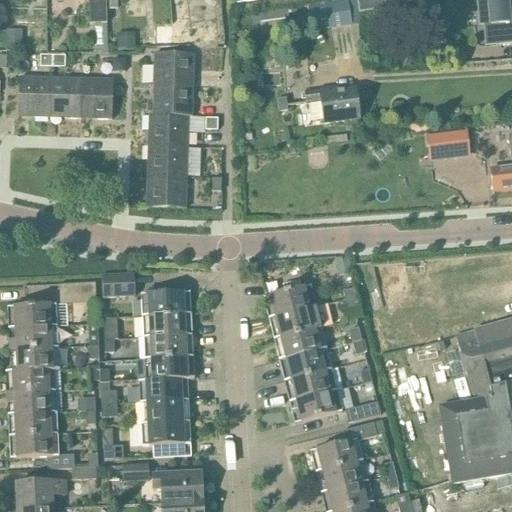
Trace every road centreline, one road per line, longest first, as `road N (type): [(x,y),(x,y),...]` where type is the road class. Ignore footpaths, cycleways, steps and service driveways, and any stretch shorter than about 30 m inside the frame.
road 1 (residential): [(511,225),(225,246)]
road 2 (residential): [(225,246),(0,207)]
road 3 (residential): [(230,456),(225,246)]
